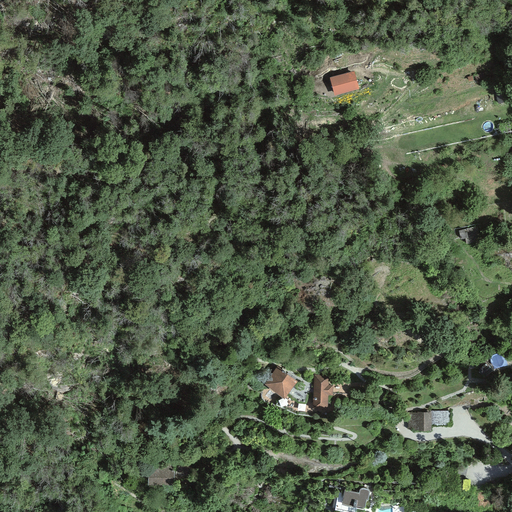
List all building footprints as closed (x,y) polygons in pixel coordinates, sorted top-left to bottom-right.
[(355,70),(329,77),(334,95),(360,89),(355,70)] [(510,98),(505,84),(493,89),(499,103),(510,98)] [(477,226),(458,230),(460,238),(465,237),(466,243),(480,239),(477,226)] [(277,364),(265,381),(284,396),(297,379),(277,364)] [(329,376),(314,375),(312,407),(327,408),(328,394),(332,394),(333,384),(328,384),(329,376)] [(430,410),(430,412),(430,424),(450,424),(450,410),(430,410)] [(430,412),(408,412),(408,429),(431,428),(430,424),(430,412)] [(173,464),(148,463),(147,483),(173,484),(173,464)] [(456,465),(439,467),(441,483),(448,482),(449,491),(459,490),(456,465)] [(343,493),(337,492),(334,509),(350,511),(362,511),(365,498),(367,498),(369,491),(368,489),(367,488),(363,487),(361,487),(359,489),(359,491),(344,489),(343,493)]
